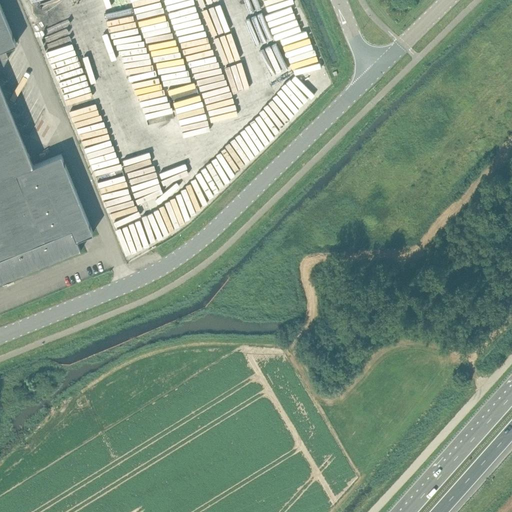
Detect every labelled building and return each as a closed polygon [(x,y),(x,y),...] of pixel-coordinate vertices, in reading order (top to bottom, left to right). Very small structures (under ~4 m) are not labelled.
[(33,165),(0,83),(0,49),(16,43),(0,4),(0,283),(81,250),(76,239),(93,232),(61,154),(33,165)] [(57,42),(58,48),(76,46),(75,40),(57,42)] [(308,44),(310,51),(319,48),(318,41),(308,44)] [(66,85),(92,76),(90,71),(64,80),(66,85)] [(91,83),(101,79),(99,74),(89,78),(91,83)] [(172,86),(180,80),(177,76),(169,81),(172,86)] [(208,93),(207,83),(191,83),(191,94),(208,93)] [(151,171),(141,176),(147,187),(156,182),(151,171)] [(115,203),(131,196),(129,191),(113,198),(115,203)] [(159,192),(154,194),(158,209),(164,208),(159,192)] [(144,220),(143,220),(135,202),(121,208),(129,227),(127,228),(137,250),(163,239),(155,222),(146,225),(144,220)]
